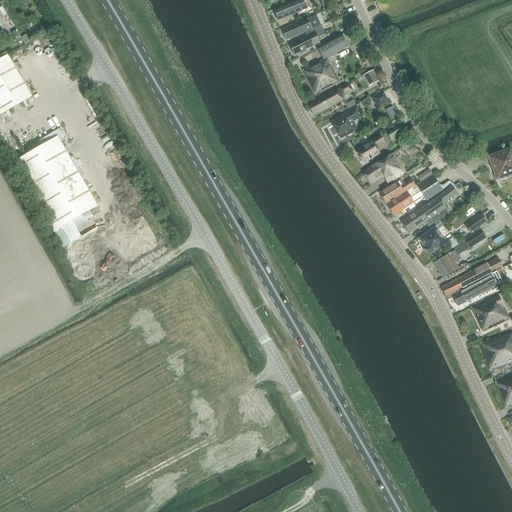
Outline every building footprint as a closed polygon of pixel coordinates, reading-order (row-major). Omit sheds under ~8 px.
[(311,7),(307,0),(297,0),(274,10),(278,20),(306,9),(311,7)] [(304,33),(321,26),(316,15),(282,30),(286,41),(304,33)] [(321,26),(304,33),(306,37),(289,45),(294,55),(320,43),(317,38),(325,35),(321,26)] [(355,30),(350,32),(355,43),(360,40),(355,30)] [(25,36),(21,38),(25,45),(29,43),(25,36)] [(315,95),(338,82),(326,59),(348,48),(342,36),(317,49),(323,60),(303,71),(315,95)] [(0,116),(32,98),(31,97),(8,56),(0,60),(0,116)] [(370,87),(379,82),(374,72),(365,77),(370,87)] [(313,116),(343,99),(341,97),(352,91),(348,84),(308,106),(313,116)] [(377,108),(388,103),(382,92),(372,98),(377,108)] [(341,139),(357,130),(353,121),(360,117),(356,108),(346,113),(347,115),(332,123),(341,139)] [(391,141),(403,134),(398,126),(386,133),(391,141)] [(39,147),(13,162),(54,232),(97,206),(63,147),(64,146),(65,141),(64,139),(66,138),(61,128),(37,142),(39,147)] [(364,163),(380,154),(376,148),(385,142),(381,136),(357,151),(360,157),(359,157),(362,162),(363,161),(364,163)] [(407,143),(400,147),(402,152),(410,147),(407,143)] [(496,181),(511,174),(511,151),(511,148),(487,157),(496,181)] [(388,186),(406,175),(396,156),(393,154),(388,157),(363,173),(371,184),(382,176),(388,186)] [(420,183),(432,175),(429,170),(417,178),(420,183)] [(440,186),(436,181),(432,175),(387,205),(394,216),(413,203),(416,208),(419,206),(421,209),(452,188),(454,186),(450,182),(442,187),(441,185),(440,186)] [(397,182),(379,193),(386,204),(412,187),(414,186),(411,182),(404,186),(401,180),(397,182)] [(440,223),(450,216),(445,208),(446,208),(443,204),(456,195),(452,188),(421,209),(401,222),(409,234),(425,222),(431,230),(440,224),(440,223)] [(487,222),(482,215),(465,226),(470,234),(487,222)] [(440,224),(431,230),(418,240),(424,248),(424,251),(427,254),(429,255),(438,249),(439,249),(446,243),(446,242),(438,231),(443,227),(440,224)] [(454,251),(434,264),(443,278),(459,268),(455,262),(461,259),(458,255),(462,253),(469,249),(477,244),(471,236),(463,241),(453,249),(454,251)] [(453,237),(446,242),(446,243),(451,249),(458,244),(453,237)] [(446,297),(503,268),(498,259),(487,264),(441,288),(446,297)] [(458,306),(507,281),(502,270),(452,295),(458,306)] [(483,332),(505,322),(504,321),(509,319),(498,296),(471,309),(483,332)] [(490,371),(511,363),(511,333),(481,344),(490,371)] [(506,408),(511,405),(511,376),(495,383),(506,408)]
